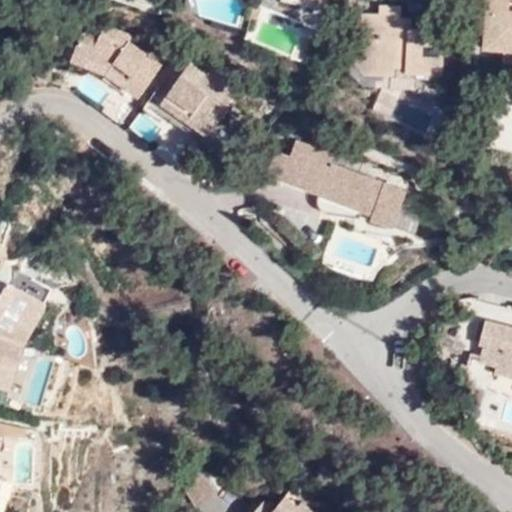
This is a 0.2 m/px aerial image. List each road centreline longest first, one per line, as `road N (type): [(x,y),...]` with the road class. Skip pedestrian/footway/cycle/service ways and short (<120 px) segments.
road 1 (residential): [(0,121),(25,104),(69,108),(145,161),(361,353)]
road 2 (residential): [(361,353),(425,425),(511,496)]
road 3 (residential): [(511,284),(447,285),(418,297),(361,353)]
